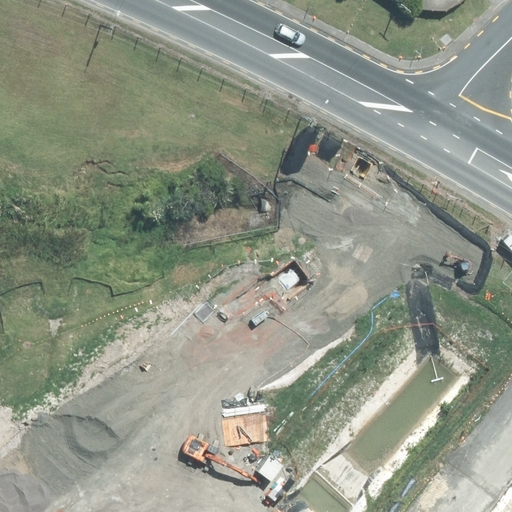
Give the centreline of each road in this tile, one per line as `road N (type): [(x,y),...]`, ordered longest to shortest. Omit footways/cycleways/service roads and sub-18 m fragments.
road 1 (primary): [(455,511),(0,468)]
road 2 (primary): [(177,396),(511,431)]
road 3 (primary): [(0,165),(36,271),(64,324),(106,361),(177,396)]
road 4 (primary): [(172,0),(436,135)]
road 5 (primary): [(0,379),(177,396)]
road 6 (tertiary): [(436,135),(511,40)]
